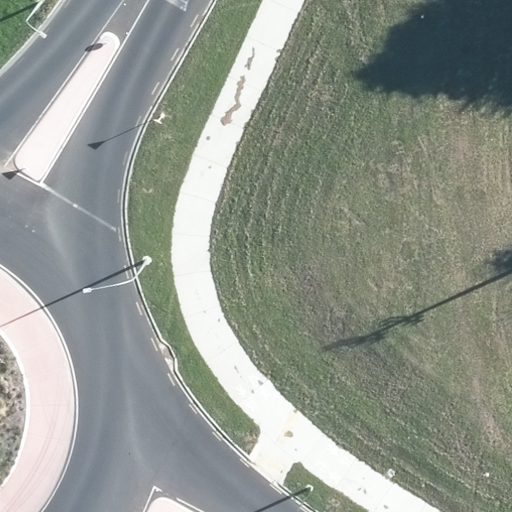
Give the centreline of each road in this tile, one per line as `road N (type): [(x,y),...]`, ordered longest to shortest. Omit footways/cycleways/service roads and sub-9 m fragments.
road 1 (secondary): [(11,213),(64,252),(103,306),(124,369),(125,435),(106,498)]
road 2 (secondary): [(138,0),(11,213)]
